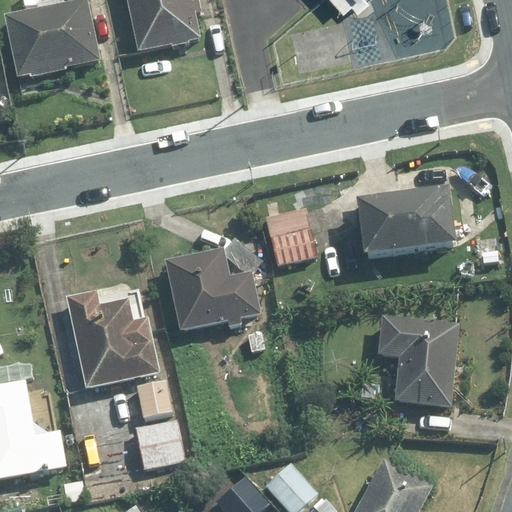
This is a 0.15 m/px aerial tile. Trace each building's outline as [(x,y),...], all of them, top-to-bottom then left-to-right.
[(90,0),(85,0),(4,16),(17,81),(104,63),(90,0)] [(130,0),(142,54),(203,41),(194,0),(130,0)] [(452,187),(361,200),(369,259),(464,246),(458,200),(454,201),(452,187)] [(309,210),(268,219),(279,268),(319,259),(309,210)] [(265,264),(237,239),(229,255),(252,271),(265,264)] [(226,250),(169,262),(183,332),(184,334),(230,324),(232,329),(245,327),(244,321),(264,317),(255,273),(232,278),(226,250)] [(98,293),(70,299),(90,392),(163,376),(153,331),(150,318),(135,321),(130,300),(101,306),(98,293)] [(457,325),(385,319),(381,358),(403,360),(399,405),(455,410),(463,326),(457,325)] [(169,382),(138,389),(145,420),(176,414),(169,382)] [(28,384),(0,389),(0,483),(71,470),(64,433),(39,437),(28,384)] [(179,422),(138,430),(147,472),(188,464),(179,422)] [(390,463),(387,462),(359,511),(423,511),(436,488),(390,463)] [(292,473),(271,492),(288,511),(301,511),(316,499),(292,473)] [(226,511),(257,511),(263,507),(242,481),(217,501),(226,511)] [(85,482),(65,485),(68,504),(88,501),(85,482)]
